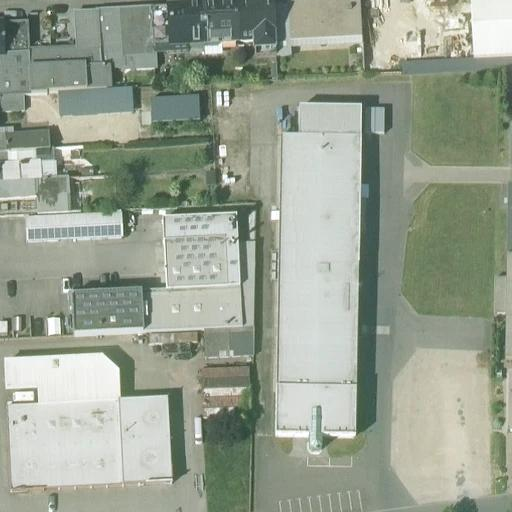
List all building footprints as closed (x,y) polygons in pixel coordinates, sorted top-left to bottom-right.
[(359,0),(287,4),(287,8),(289,38),(290,38),(321,37),(321,43),(362,41),(359,0)] [(511,0),(496,0),(471,1),(474,63),(511,60),(511,0)] [(274,4),(254,5),(254,6),(256,43),(254,43),(255,60),(276,59),(276,46),(274,9),(274,4)] [(237,6),(202,8),(204,46),(239,44),(237,6)] [(254,6),(237,6),(239,44),(254,43),(256,43),(254,6)] [(202,8),(168,10),(170,48),(204,46),(202,8)] [(287,8),(274,9),(276,46),(290,45),(290,38),(289,38),(287,8)] [(168,10),(150,11),(152,49),(153,48),(170,48),(168,10)] [(150,11),(120,12),(123,60),(154,58),(153,48),(152,49),(150,11)] [(120,12),(96,14),(96,16),(100,70),(104,70),(106,93),(125,92),(123,60),(120,12)] [(4,59),(0,58),(0,73),(44,72),(84,70),(100,70),(96,16),(77,17),(78,54),(28,56),(29,57),(4,59)] [(27,26),(2,27),(4,59),(29,57),(28,56),(27,26)] [(290,45),(276,46),(276,59),(291,58),(290,45)] [(511,60),(474,63),(467,63),(467,75),(511,72),(511,60)] [(401,66),(401,78),(467,75),(467,63),(401,66)] [(84,70),(44,72),(45,96),(85,94),(84,70)] [(100,70),(84,70),(85,94),(106,93),(104,70),(100,70)] [(44,72),(0,73),(0,98),(24,97),(45,96),(44,72)] [(45,96),(24,97),(24,106),(47,105),(46,96),(45,96)] [(24,97),(0,98),(0,114),(24,113),(24,106),(24,97)] [(360,112),(299,111),(298,141),(360,142),(360,112)] [(111,117),(112,134),(136,133),(135,116),(111,117)] [(0,138),(0,156),(9,156),(9,167),(35,166),(34,154),(42,153),(40,136),(0,138)] [(48,136),(40,136),(42,153),(49,153),(48,136)] [(298,141),(280,140),(276,391),(355,393),(360,142),(298,141)] [(81,150),(53,152),(53,160),(60,163),(81,162),(81,150)] [(42,153),(34,154),(35,166),(40,166),(54,166),(53,160),(53,152),(49,153),(42,153)] [(9,156),(0,156),(0,170),(2,170),(2,167),(9,167),(9,156)] [(9,167),(2,167),(2,170),(0,170),(0,185),(35,183),(41,183),(40,166),(35,166),(9,167)] [(41,183),(35,183),(36,200),(36,204),(57,204),(57,217),(71,216),(68,182),(41,183)] [(79,182),(68,182),(71,216),(81,215),(79,182)] [(35,183),(0,185),(0,202),(36,200),(35,183)] [(57,217),(57,204),(36,204),(37,218),(57,217)] [(122,217),(25,221),(26,246),(122,242),(122,217)] [(236,219),(162,223),(163,245),(224,243),(227,291),(239,290),(236,219)] [(224,243),(163,245),(166,294),(227,291),(224,243)] [(506,281),(494,281),(494,317),(506,317),(506,281)] [(166,294),(140,295),(142,336),(204,333),(242,331),(240,290),(239,290),(227,291),(166,294)] [(140,295),(71,299),(73,339),(142,336),(140,295)] [(242,331),(204,333),(205,362),(253,360),(254,331),(242,331)] [(101,362),(4,366),(5,391),(37,390),(38,408),(119,404),(118,377),(101,362)] [(203,423),(252,420),(249,373),(201,375),(203,423)] [(308,440),(311,392),(276,391),(274,440),(308,440)] [(355,393),(311,392),(308,440),(308,452),(311,456),(317,456),(321,453),(321,441),(355,441),(355,393)] [(38,408),(6,410),(11,495),(171,487),(167,402),(119,404),(38,408)]
